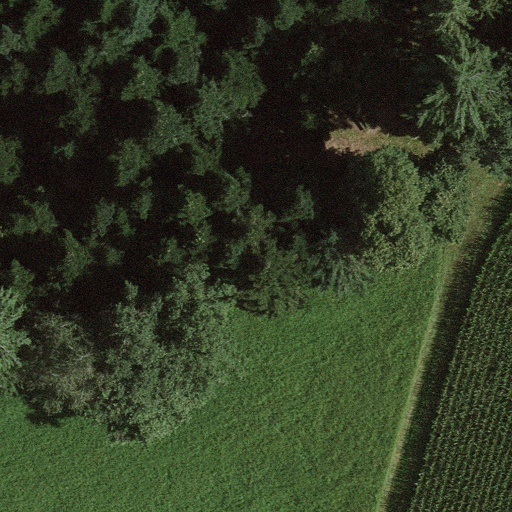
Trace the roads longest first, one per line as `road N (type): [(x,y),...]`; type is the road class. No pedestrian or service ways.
road 1 (track): [(403,511),(491,132)]
road 2 (track): [(491,132),(429,0)]
